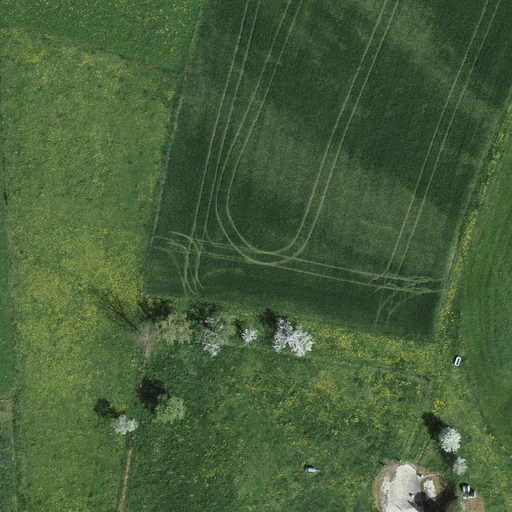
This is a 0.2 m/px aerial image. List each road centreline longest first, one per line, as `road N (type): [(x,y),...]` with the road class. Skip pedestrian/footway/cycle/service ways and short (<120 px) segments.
road 1 (track): [(511,118),(441,329),(443,379)]
road 2 (track): [(509,511),(484,445),(443,379)]
